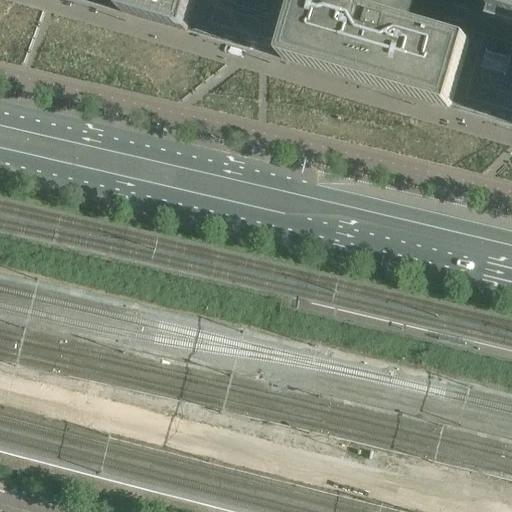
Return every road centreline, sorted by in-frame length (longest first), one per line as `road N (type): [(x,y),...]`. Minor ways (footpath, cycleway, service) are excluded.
road 1 (primary): [(0,157),(511,278)]
road 2 (primary): [(511,241),(0,121)]
